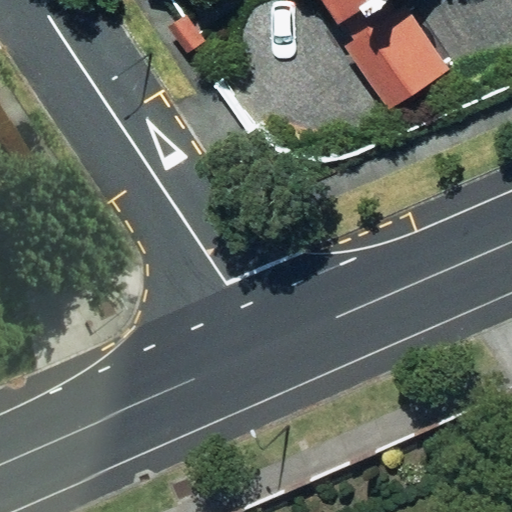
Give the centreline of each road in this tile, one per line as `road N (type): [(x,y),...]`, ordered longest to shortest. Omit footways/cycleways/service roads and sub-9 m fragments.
road 1 (residential): [(266,345),(37,0)]
road 2 (unclassified): [(0,462),(266,345)]
road 3 (unclassified): [(266,345),(511,239)]
